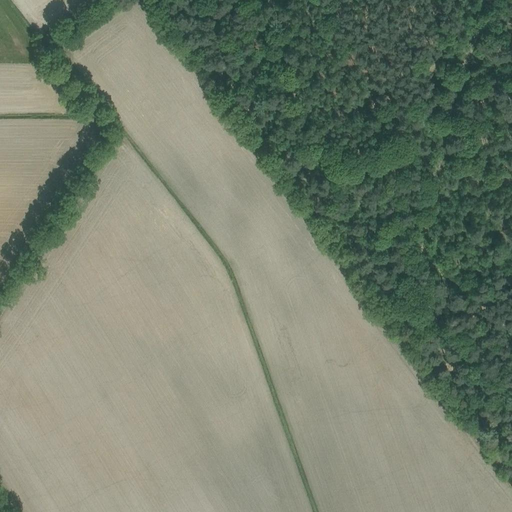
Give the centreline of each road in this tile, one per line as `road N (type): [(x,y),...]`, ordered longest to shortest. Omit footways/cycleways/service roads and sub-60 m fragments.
road 1 (track): [(404,339),(462,70),(487,0)]
road 2 (track): [(511,180),(249,139)]
